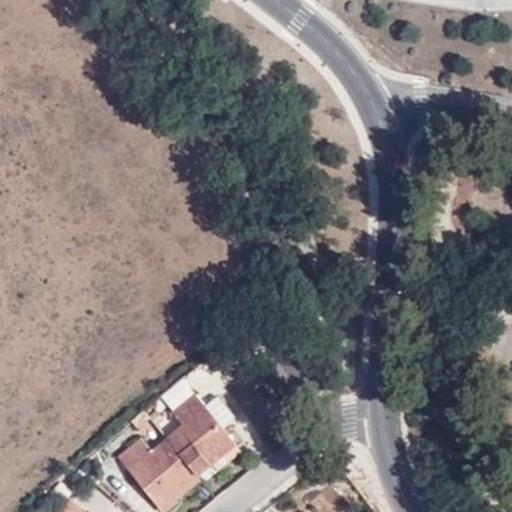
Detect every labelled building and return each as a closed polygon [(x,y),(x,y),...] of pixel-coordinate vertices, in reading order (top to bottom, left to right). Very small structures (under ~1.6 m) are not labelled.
[(234,441),(223,427),(234,417),(218,397),(206,406),(195,393),(172,411),(183,425),(169,436),(167,438),(197,475),(198,477),(212,465),(209,462),(234,441)] [(197,475),(167,438),(152,450),(142,438),(119,457),(159,506),(197,475)] [(212,465),(237,445),(234,441),(209,462),(212,465)] [(177,500),(202,481),(198,477),(197,475),(159,506),(163,511),(166,511),(179,502),(177,500)] [(85,511),(72,500),(61,511),(85,511)]
